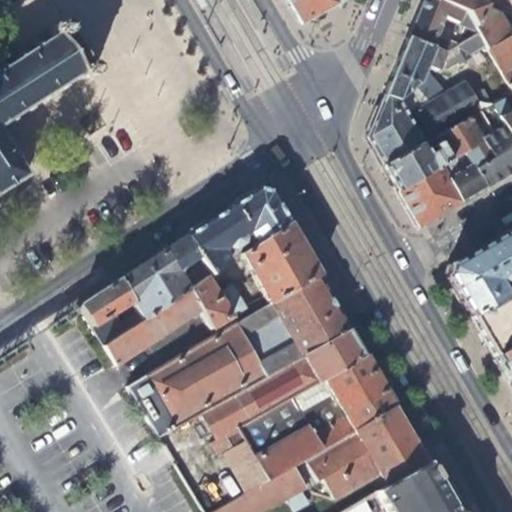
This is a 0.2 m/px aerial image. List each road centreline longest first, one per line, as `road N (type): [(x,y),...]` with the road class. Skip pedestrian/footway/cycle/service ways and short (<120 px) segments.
road 1 (secondary): [(266,144),(487,511)]
road 2 (residential): [(266,144),(0,319)]
road 3 (secondary): [(511,444),(407,268)]
road 4 (secondary): [(407,268),(317,100)]
road 5 (secondary): [(179,0),(266,144)]
road 6 (secondary): [(317,100),(354,69),(383,0)]
road 7 (residential): [(407,268),(511,206)]
